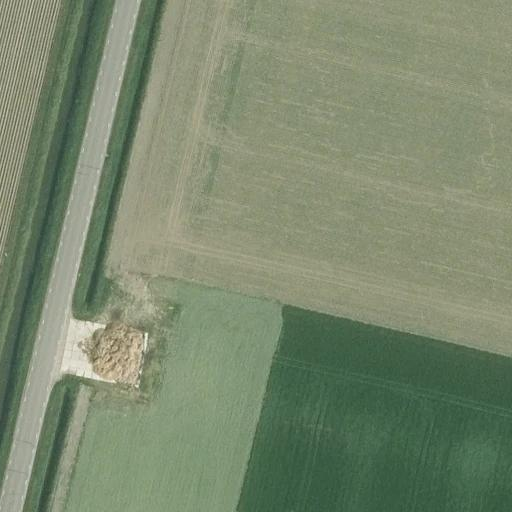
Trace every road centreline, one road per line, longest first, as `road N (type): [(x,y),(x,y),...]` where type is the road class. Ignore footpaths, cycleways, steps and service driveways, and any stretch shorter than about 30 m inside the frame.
road 1 (unclassified): [(9,511),(128,0)]
road 2 (track): [(70,0),(0,301)]
